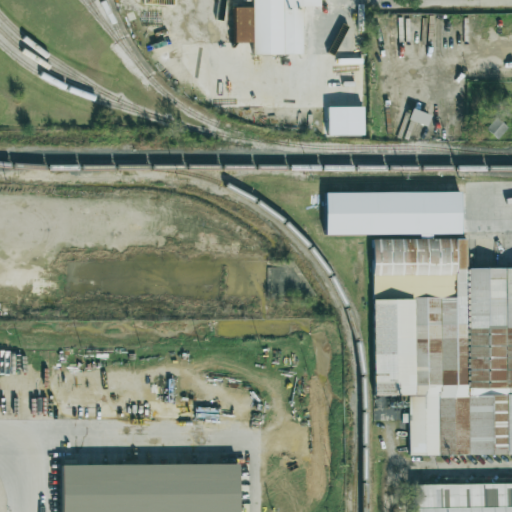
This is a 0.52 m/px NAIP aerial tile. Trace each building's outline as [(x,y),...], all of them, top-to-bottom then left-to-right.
[(323,0),(323,10),(307,10),(307,56),(282,56),(282,69),(256,69),(256,0),(323,0)] [(250,7),(232,7),(232,43),(251,43),(250,7)] [(485,128),(497,139),(507,127),(496,117),(485,128)] [(511,454),(511,268),(466,268),(466,236),(459,236),(459,192),(324,192),(324,235),(371,235),(371,275),(373,275),(373,395),(408,395),(408,414),(401,414),(401,423),(408,423),(408,455),(511,454)] [(237,511),(237,463),(60,465),(60,511),(237,511)] [(511,511),(511,483),(412,485),(411,511),(511,511)]
